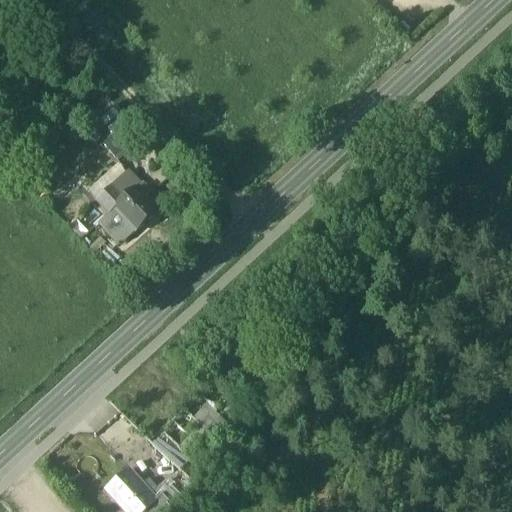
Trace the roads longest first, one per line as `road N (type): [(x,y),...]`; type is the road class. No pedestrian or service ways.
road 1 (tertiary): [(0,456),(495,0)]
road 2 (track): [(130,91),(44,0)]
